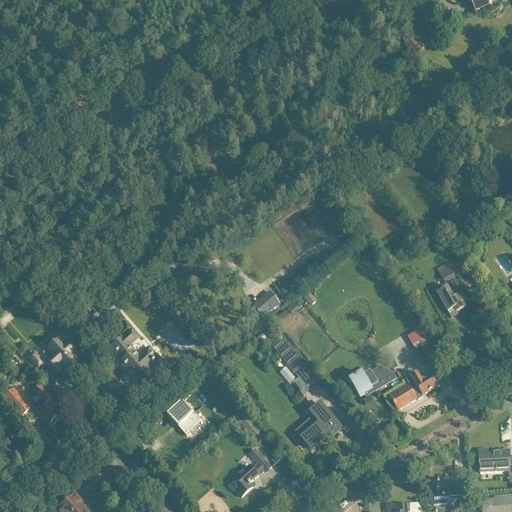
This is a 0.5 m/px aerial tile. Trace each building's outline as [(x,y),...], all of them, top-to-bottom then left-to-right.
[(469,0),(475,12),(500,0),(469,0)] [(419,51),(427,44),(417,33),(409,40),(419,51)] [(326,209),(316,215),(329,236),(339,229),(326,209)] [(478,231),(473,223),(464,228),(468,236),(478,231)] [(446,287),(457,281),(447,264),(437,270),(446,287)] [(468,307),(463,298),(460,294),(453,299),(447,288),(437,294),(451,319),(458,315),(457,313),(468,307)] [(271,293),(253,307),(263,320),(281,305),(271,293)] [(311,306),(317,302),(309,293),(304,298),(311,306)] [(300,311),(295,303),(287,309),(293,316),(300,311)] [(8,311),(0,318),(0,323),(5,328),(15,317),(8,311)] [(294,321),(285,311),(275,319),(284,329),(294,321)] [(318,379),(280,332),(269,341),(307,388),(318,379)] [(119,342),(111,349),(123,362),(121,364),(144,389),(151,382),(157,377),(152,372),(160,365),(156,360),(157,359),(149,350),(140,359),(131,349),(133,347),(124,337),(119,342)] [(76,364),(78,362),(74,357),(76,355),(67,344),(64,346),(60,341),(49,352),(45,356),(48,360),(58,371),(62,367),(66,372),(69,370),(71,370),(75,366),(76,364)] [(437,361),(432,353),(427,345),(416,352),(426,368),(437,361)] [(38,370),(44,365),(34,353),(28,358),(38,370)] [(378,385),(377,382),(392,373),(382,368),(372,374),(370,372),(363,376),(362,374),(350,381),(360,398),(372,391),(371,389),(378,385)] [(438,387),(433,379),(431,375),(422,381),(417,372),(410,376),(414,383),(410,386),(418,400),(423,398),(422,397),(438,387)] [(418,400),(410,386),(409,386),(402,390),(390,397),(389,398),(398,412),(417,400),(418,401),(418,400)] [(55,408),(49,400),(51,398),(41,387),(35,393),(41,401),(35,407),(51,425),(60,416),(54,409),(55,408)] [(20,398),(11,406),(22,418),(31,410),(20,398)] [(200,422),(182,402),(168,415),(185,435),(187,438),(188,437),(187,435),(200,423),(202,425),(202,424),(200,422)] [(341,431),(335,423),(320,405),(311,413),(320,425),(302,439),(311,450),(329,435),(331,439),(341,431)] [(241,412),(236,417),(241,423),(240,423),(247,430),(253,425),(246,418),(241,412)] [(24,449),(17,441),(14,438),(7,445),(16,455),(24,449)] [(250,467),(228,487),(234,494),(236,492),(242,499),(253,489),(250,486),(251,485),(250,484),(264,471),(266,473),(271,469),(255,451),(250,456),(259,465),(253,471),(250,467)] [(511,476),(511,458),(509,459),(509,452),(488,453),(488,451),(479,452),(480,473),(510,472),(510,477),(511,476)] [(463,497),(461,480),(437,482),(438,490),(432,490),(429,495),(429,496),(429,498),(429,500),(429,501),(430,502),(430,503),(434,507),(446,505),(449,501),(449,499),(463,497)] [(201,511),(232,511),(214,488),(194,504),(201,511)] [(87,511),(81,505),(84,503),(76,494),(57,511),(87,511)] [(511,511),(511,510),(511,497),(494,499),(495,503),(483,504),(483,511),(511,511)]
